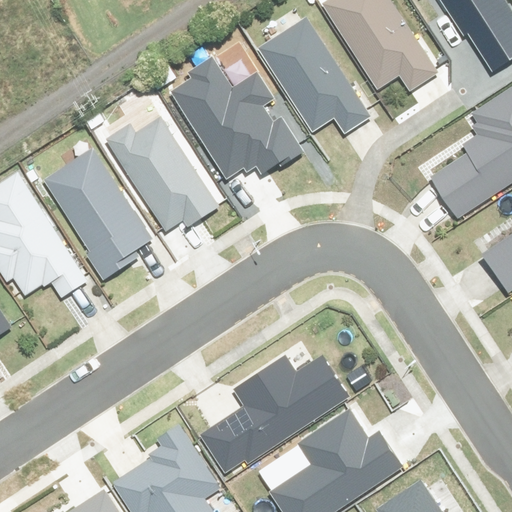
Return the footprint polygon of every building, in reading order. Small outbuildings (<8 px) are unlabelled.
[(388,0),(337,0),(326,7),(380,89),(402,75),(410,87),(435,71),(388,0)] [(511,13),(503,0),(440,0),(489,74),(511,59),(511,13)] [(308,21),(261,51),(314,133),(336,119),(345,132),(369,116),(308,21)] [(218,64),(174,92),(229,178),(254,162),(261,174),(306,145),(287,116),(281,120),(270,102),(276,98),(260,73),(235,89),(218,64)] [(511,91),(473,117),(483,132),(465,143),(471,153),(433,178),(459,219),(511,184),(511,91)] [(132,128),(110,142),(167,229),(187,216),(190,221),(215,206),(161,122),(138,137),(132,128)] [(94,151),(47,182),(105,272),(153,242),(94,151)] [(89,279),(22,175),(0,188),(0,267),(9,282),(16,278),(27,295),(51,280),(62,297),(89,279)] [(511,236),(482,255),(507,293),(511,289),(511,236)] [(0,333),(10,327),(0,310),(0,333)] [(202,437),(225,472),(250,456),(253,461),(349,399),(323,359),(297,376),(287,360),(237,392),(247,408),(202,437)] [(369,441),(351,414),(303,445),(316,465),(272,493),(284,511),(335,511),(402,469),(380,434),(369,441)] [(155,458),(116,483),(135,511),(212,511),(203,497),(218,487),(179,428),(160,440),(166,451),(155,458)] [(440,511),(422,483),(379,510),(379,511),(440,511)] [(117,511),(106,494),(78,511),(117,511)]
